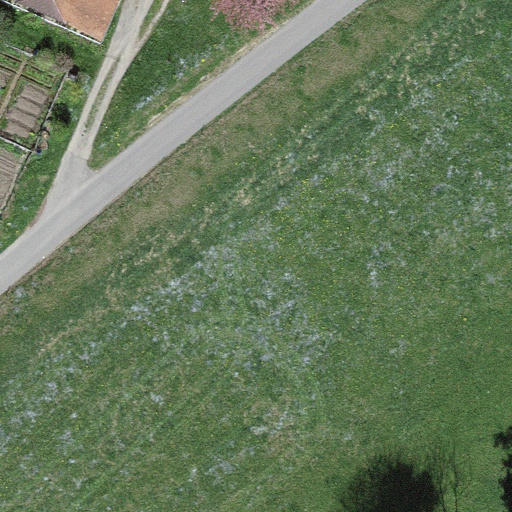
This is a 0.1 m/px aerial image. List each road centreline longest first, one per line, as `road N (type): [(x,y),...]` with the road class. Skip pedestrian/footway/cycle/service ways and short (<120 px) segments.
road 1 (residential): [(346,0),(0,274)]
road 2 (track): [(152,0),(79,150),(61,223)]
